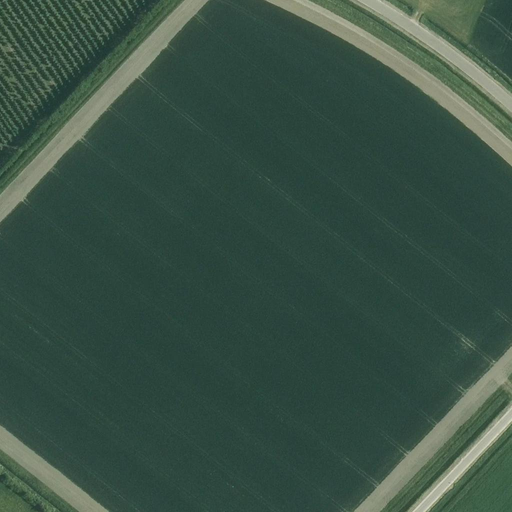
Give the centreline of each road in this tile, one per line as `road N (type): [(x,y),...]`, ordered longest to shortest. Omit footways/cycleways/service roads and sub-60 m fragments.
road 1 (unclassified): [(365,0),(465,66),(511,108)]
road 2 (unclassified): [(417,511),(511,411)]
